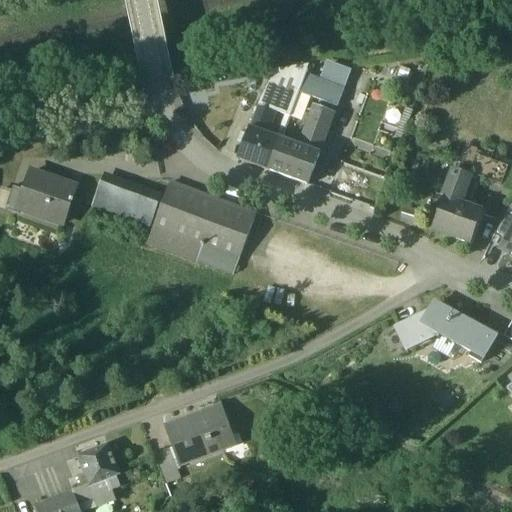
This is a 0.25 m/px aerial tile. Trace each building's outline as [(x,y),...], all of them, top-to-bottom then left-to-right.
[(332,71),(325,68),(320,81),(306,76),(299,94),(337,109),(351,73),(334,66),(332,71)] [(298,73),(286,76),(282,90),(281,90),(298,95),(305,76),(298,73)] [(298,95),(281,90),(282,90),(267,84),(259,106),(273,112),(273,113),(289,119),(298,95)] [(273,112),(259,106),(250,130),(265,136),(273,113),(273,112)] [(313,107),(298,148),(319,156),(334,115),(313,107)] [(250,130),(249,130),(246,139),(240,137),(237,145),(243,147),(237,161),(269,173),(281,142),(265,136),(250,130)] [(298,148),(281,142),(269,173),(307,187),(309,184),(316,186),(319,177),(312,174),(319,156),(298,148)] [(511,167),(476,155),(471,170),(471,171),(469,177),(511,192),(511,167)] [(471,170),(456,165),(443,200),(458,206),(469,177),(471,171),(471,170)] [(75,190),(32,175),(25,194),(18,212),(20,213),(62,228),(75,190)] [(150,230),(161,199),(103,178),(91,209),(150,230)] [(255,217),(170,185),(153,230),(153,231),(148,245),(232,277),(255,217)] [(13,189),(5,212),(19,217),(20,213),(18,212),(25,194),(13,189)] [(458,206),(443,200),(431,233),(470,247),(482,214),(458,206)] [(511,217),(507,215),(496,235),(507,240),(511,230),(511,217)] [(483,333),(434,305),(429,314),(396,330),(406,353),(439,337),(471,355),(468,359),(481,366),(498,335),(485,328),(483,333)] [(220,408),(164,429),(178,467),(226,449),(219,431),(228,428),(220,408)] [(107,447),(77,459),(84,477),(78,479),(82,490),(88,487),(89,489),(114,479),(118,477),(107,447)] [(168,451),(153,457),(164,486),(179,481),(168,451)] [(114,479),(89,489),(88,487),(82,490),(72,494),(77,506),(93,499),(97,509),(113,503),(110,493),(118,489),(114,479)] [(72,494),(34,509),(35,511),(79,511),(77,506),(72,494)]
